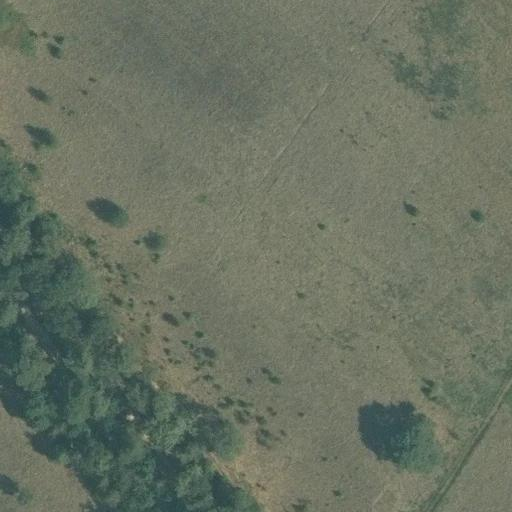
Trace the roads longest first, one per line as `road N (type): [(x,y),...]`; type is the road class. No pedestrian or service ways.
road 1 (unknown): [(0,232),(198,511)]
road 2 (track): [(0,276),(167,511)]
